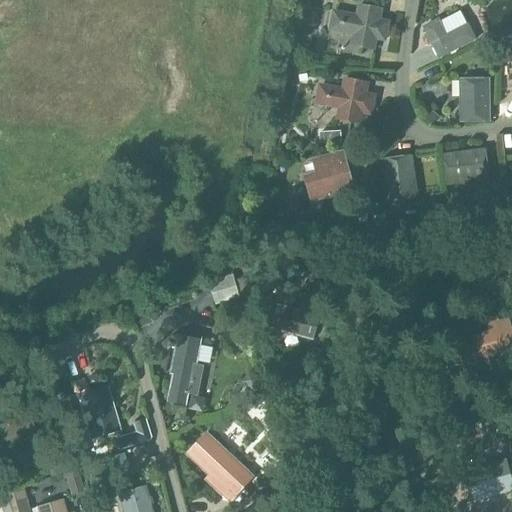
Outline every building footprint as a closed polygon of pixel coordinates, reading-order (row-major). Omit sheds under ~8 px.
[(381,20),(383,10),(358,5),(356,15),(333,11),(329,32),(352,37),(350,47),(375,52),(378,41),(386,43),(390,22),(381,20)] [(423,28),(440,60),(477,41),(468,25),(447,36),(439,19),(423,28)] [(367,94),(369,84),(345,78),(342,89),(319,84),(315,106),(338,111),(336,120),(361,125),(364,115),(372,117),(376,96),(367,94)] [(459,80),(460,123),(491,122),(490,80),(459,80)] [(447,186),(490,180),(486,149),(443,155),(447,186)] [(311,202),(356,190),(346,150),(313,159),(316,172),(304,175),(311,202)] [(381,160),(387,203),(420,198),(414,156),(381,160)] [(209,283),(211,287),(216,306),(240,299),(233,276),(222,279),(209,283)] [(281,306),(275,331),(314,340),(320,316),(281,306)] [(462,339),(465,349),(447,354),(451,368),(468,363),(470,369),(490,364),(489,359),(511,352),(511,328),(509,319),(500,322),(499,319),(487,322),(489,331),(462,339)] [(197,365),(202,341),(178,336),(170,376),(173,376),(168,403),(186,407),(189,395),(198,397),(204,367),(197,365)] [(378,388),(374,405),(397,411),(406,377),(372,368),(368,385),(378,388)] [(107,387),(77,395),(90,440),(120,431),(107,387)] [(0,425),(0,455),(38,441),(29,415),(0,425)] [(313,422),(291,428),(303,470),(325,464),(313,422)] [(250,478),(206,437),(189,456),(212,477),(208,481),(230,501),(250,478)] [(511,482),(505,459),(463,471),(473,503),(511,491),(511,482)] [(149,498),(145,487),(117,494),(121,511),(152,511),(150,505),(153,504),(151,497),(149,498)] [(66,511),(63,500),(35,508),(36,511),(66,511)]
